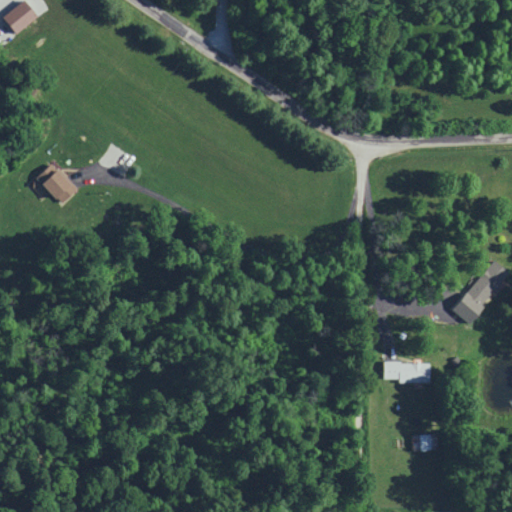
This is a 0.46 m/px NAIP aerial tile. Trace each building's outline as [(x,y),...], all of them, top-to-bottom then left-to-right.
[(14,0),(0,13),(0,19),(12,33),(33,14),(20,0),(14,0)] [(52,203),(71,190),(51,161),(32,174),(52,203)] [(464,322),(504,270),(488,258),(448,309),(464,322)] [(393,381),(426,382),(426,362),(379,361),(379,378),(393,378),(393,381)] [(413,433),(413,449),(433,448),(432,432),(413,433)]
